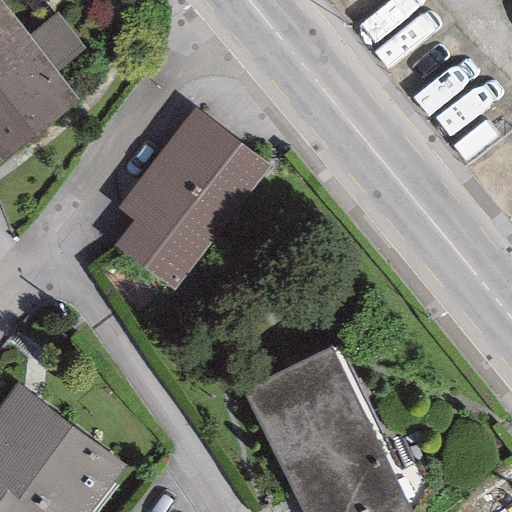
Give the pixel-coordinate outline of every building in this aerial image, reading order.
[(0,0),(0,161),(1,163),(80,101),(58,73),(29,37),(0,0)] [(29,37),(58,73),(85,49),(56,14),(29,37)] [(270,165),(194,107),(117,207),(132,219),(112,245),(173,292),(270,165)] [(411,511),(332,346),(240,390),(299,511),(411,511)] [(90,511),(125,467),(17,385),(0,406),(0,511),(90,511)]
